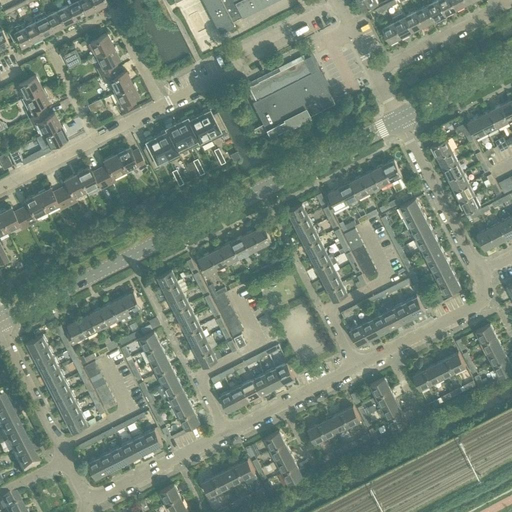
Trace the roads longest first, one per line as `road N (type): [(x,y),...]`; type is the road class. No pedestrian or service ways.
road 1 (tertiary): [(0,322),(397,121)]
road 2 (residential): [(161,107),(233,71),(240,51),(336,1)]
road 3 (residential): [(475,274),(397,121)]
road 4 (residential): [(356,365),(477,303),(483,290),(475,274)]
road 5 (residential): [(88,503),(226,431)]
road 6 (residential): [(373,71),(507,0)]
road 7 (residential): [(66,460),(0,329)]
road 8 (residential): [(226,431),(356,365)]
road 9 (tertiary): [(397,121),(511,62)]
